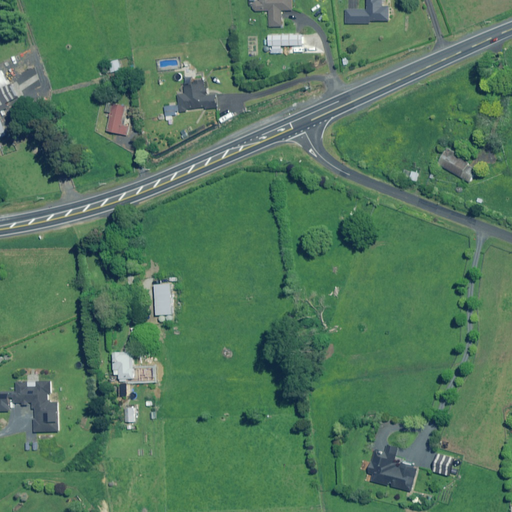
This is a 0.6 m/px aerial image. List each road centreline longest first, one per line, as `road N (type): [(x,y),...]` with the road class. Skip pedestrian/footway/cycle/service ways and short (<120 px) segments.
road 1 (primary): [(0,226),(122,196),(300,121)]
road 2 (tertiary): [(511,238),(350,175),(318,152),(300,121)]
road 3 (primary): [(300,121),(511,28)]
